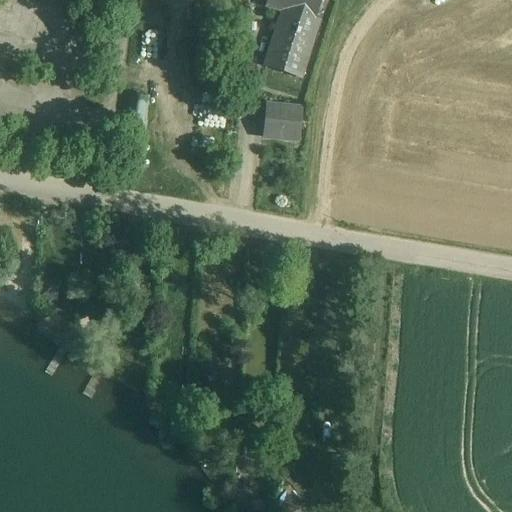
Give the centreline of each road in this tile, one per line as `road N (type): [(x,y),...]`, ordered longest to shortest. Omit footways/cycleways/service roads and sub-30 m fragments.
road 1 (residential): [(0,182),(511,270)]
road 2 (unknown): [(0,33),(157,58)]
road 3 (unknown): [(0,104),(153,129)]
